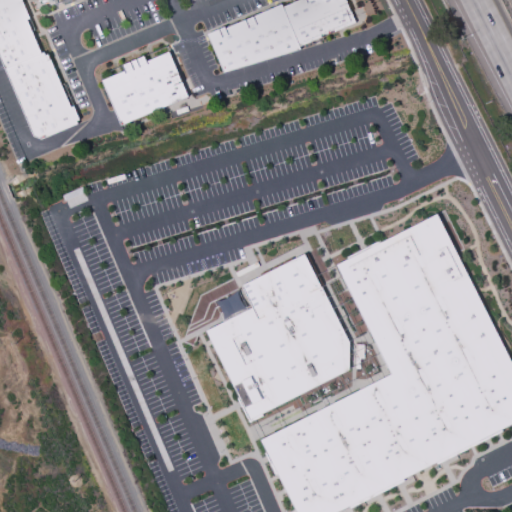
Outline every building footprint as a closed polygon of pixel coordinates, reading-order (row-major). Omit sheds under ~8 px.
[(41,139),(33,136),(0,59),(0,0),(21,0),(29,19),(27,20),(41,53),(43,52),(44,55),(47,54),(70,107),(73,106),(79,119),(76,121),(77,124),(41,139)] [(223,73),(300,49),(299,47),(355,22),(345,0),(296,0),(282,6),(281,4),(225,28),(224,26),(206,34),(223,73)] [(168,51),(188,97),(120,126),(101,81),(123,71),(121,65),(143,55),(146,61),(168,51)] [(335,263),(436,215),(511,364),(511,424),(337,511),(297,511),(261,439),(391,374),(335,263)] [(242,286),(306,254),(350,342),(348,371),(250,420),(205,331),(253,307),(242,286)]
